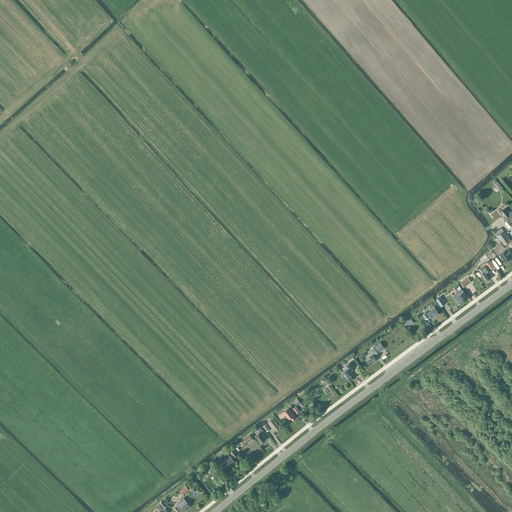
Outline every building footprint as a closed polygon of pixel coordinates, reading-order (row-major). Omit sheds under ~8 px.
[(501,187),(497,182),(493,185),(498,190),(501,187)] [(510,223),(511,220),(511,210),(509,213),(505,208),(500,212),(504,217),(503,217),(506,220),(507,219),(510,223)] [(495,232),(497,235),(504,245),(511,241),(504,231),(501,228),(495,232)] [(511,258),(509,255),(511,253),(511,249),(510,247),(506,250),(505,250),(500,254),(506,262),(511,258)] [(494,267),(490,260),(485,263),(486,264),(480,269),(483,272),(480,274),(485,281),(490,278),(487,273),(490,271),(489,270),(494,267)] [(471,282),(468,277),(460,283),(463,287),(471,282)] [(461,289),(453,295),(459,302),(462,300),(463,301),(468,298),(463,291),(461,289)] [(447,304),(442,298),(438,301),(442,308),(447,304)] [(432,319),(439,314),(434,307),(432,308),(432,309),(428,312),(428,313),(427,314),(426,312),(422,314),(426,319),(429,317),(430,316),(432,319)] [(413,322),(411,319),(403,324),(409,332),(412,330),(409,325),(413,322)] [(384,347),(380,342),(374,346),(378,352),(384,347)] [(368,366),(376,360),(373,356),(377,353),(373,347),(367,351),(369,354),(367,355),(368,357),(363,360),(368,366)] [(348,368),(344,371),(344,372),(342,373),(342,376),(343,378),(346,378),(348,377),(350,380),(356,376),(352,369),(354,367),(350,362),(346,365),(348,368)] [(329,383),(326,387),(331,391),(334,388),(329,383)] [(300,411),(296,406),(293,408),(291,406),(283,412),(289,418),(290,417),(292,420),(296,417),(294,415),(296,413),(297,413),(300,411)] [(277,421),(274,418),(267,422),(272,428),(273,427),(276,431),(280,428),(276,422),(277,421)] [(270,429),(266,423),(262,426),(267,432),(270,429)] [(261,443),(266,439),(262,434),(264,432),(260,427),(258,429),(260,432),(255,435),(261,443)] [(253,438),(250,435),(242,440),(245,444),(253,438)] [(230,455),(221,463),(226,469),(231,465),(232,465),(236,462),(233,458),(238,454),(234,449),(230,452),(232,454),(230,455)] [(219,467),(215,462),(210,466),(214,471),(219,467)] [(182,511),(190,506),(183,498),(177,503),(179,506),(177,507),(180,511),(182,511)]
